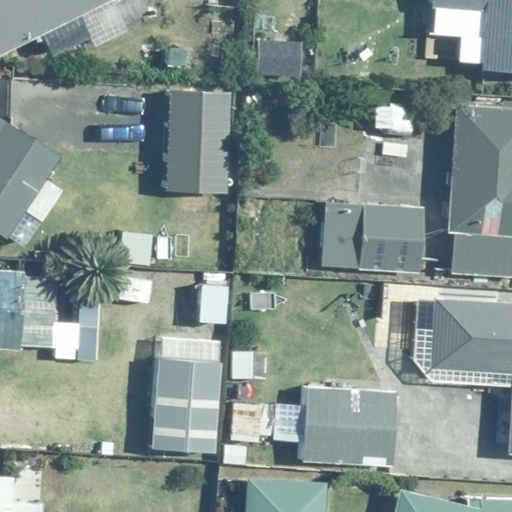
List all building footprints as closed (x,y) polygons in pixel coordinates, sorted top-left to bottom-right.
[(0,0),(0,54),(112,0),(0,0)] [(486,69),(511,69),(511,0),(436,0),(436,4),(489,7),(486,69)] [(258,42),(258,73),(300,74),(301,42),(258,42)] [(230,93),(171,91),(168,192),(227,194),(230,93)] [(409,98),(367,96),(365,125),(381,126),(380,132),(407,134),(409,98)] [(511,110),(456,106),(445,233),(454,234),(450,272),(511,276),(511,110)] [(0,235),(6,240),(61,159),(0,117),(0,235)] [(322,267),(421,270),(423,205),(324,202),(322,267)] [(146,273),(103,271),(102,295),(144,297),(146,273)] [(225,272),(193,272),(193,323),(224,323),(225,272)] [(0,273),(0,345),(78,351),(80,323),(55,321),(58,277),(0,273)] [(507,454),(511,454),(511,304),(436,300),(432,369),(511,374),(507,454)] [(262,345),(222,345),(221,375),(262,376),(262,345)] [(160,360),(153,450),(213,455),(221,365),(160,360)] [(246,399),(246,380),(222,380),(223,440),(254,440),(254,434),(278,433),(277,399),(246,399)] [(303,462),(392,467),(396,392),(308,387),(303,462)] [(0,511),(39,511),(40,506),(14,504),(16,477),(0,475),(0,511)] [(325,511),(327,482),(249,477),(246,511),(325,511)] [(511,511),(511,500),(468,499),(467,507),(401,491),(395,511),(511,511)]
